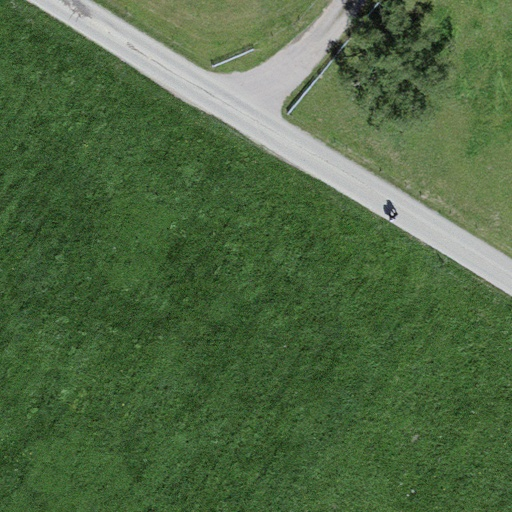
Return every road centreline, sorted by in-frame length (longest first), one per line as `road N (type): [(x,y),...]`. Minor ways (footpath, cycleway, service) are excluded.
road 1 (track): [(511,268),(62,0)]
road 2 (track): [(246,111),(300,66),(346,0)]
